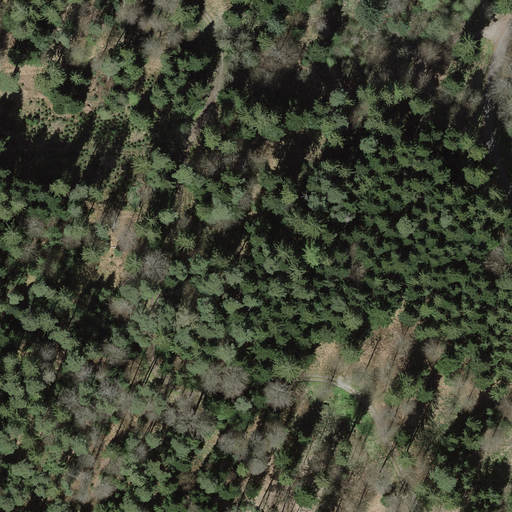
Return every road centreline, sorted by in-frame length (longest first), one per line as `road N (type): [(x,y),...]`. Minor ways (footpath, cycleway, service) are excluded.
road 1 (track): [(416,511),(374,416),(346,381),(314,375),(192,392),(154,373),(150,321),(173,231),(178,165),(217,84),(216,39),(189,0)]
road 2 (unclassified): [(511,27),(497,59),(490,113),(511,200)]
